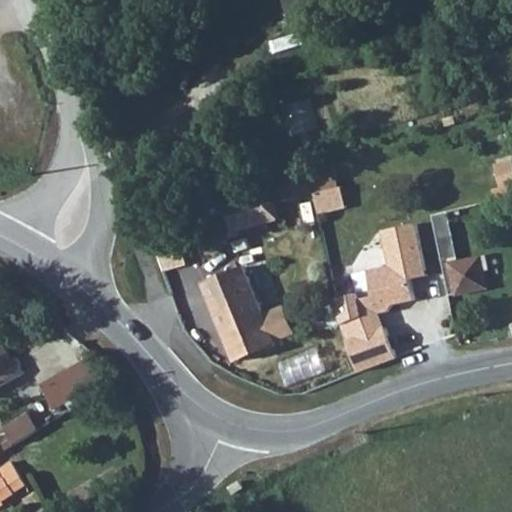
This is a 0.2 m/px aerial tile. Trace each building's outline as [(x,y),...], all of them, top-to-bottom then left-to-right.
[(511,159),(499,163),(506,188),(511,185),(511,159)] [(279,189),(235,199),(242,230),(287,219),(279,189)] [(340,191),(316,197),(320,216),(345,210),(340,191)] [(368,273),(370,285),(374,299),(413,290),(409,274),(426,271),(415,225),(381,233),(390,268),(368,273)] [(445,262),(453,297),(487,288),(480,254),(445,262)] [(304,331),(292,305),(273,314),(252,266),(212,284),(239,350),(262,342),(265,351),(286,342),(285,339),(304,331)] [(413,290),(374,299),(362,302),(361,295),(338,301),(343,326),(378,316),(389,314),(393,306),(415,301),(413,290)] [(383,331),(378,316),(343,326),(346,337),(349,343),(383,331)] [(383,331),(349,343),(360,373),(399,359),(387,329),(383,331)] [(262,342),(239,350),(244,360),(265,351),(262,342)] [(0,386),(23,373),(15,360),(11,363),(0,343),(0,386)] [(284,360),(291,381),(328,368),(320,347),(284,360)] [(81,366),(43,388),(55,410),(94,387),(81,366)] [(16,450),(44,433),(33,416),(4,432),(16,450)] [(27,468),(15,474),(27,494),(38,487),(27,468)] [(0,510),(27,494),(15,474),(0,482),(0,510)]
